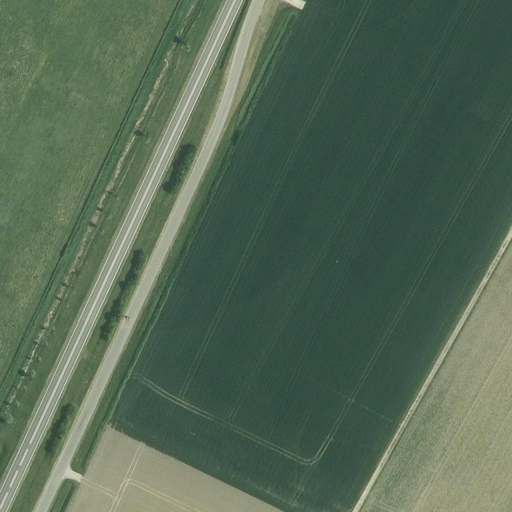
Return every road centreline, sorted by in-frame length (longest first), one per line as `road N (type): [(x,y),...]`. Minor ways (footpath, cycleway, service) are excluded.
road 1 (trunk): [(0,508),(234,0)]
road 2 (unclassified): [(38,511),(214,137),(257,0)]
road 3 (track): [(511,231),(353,511)]
